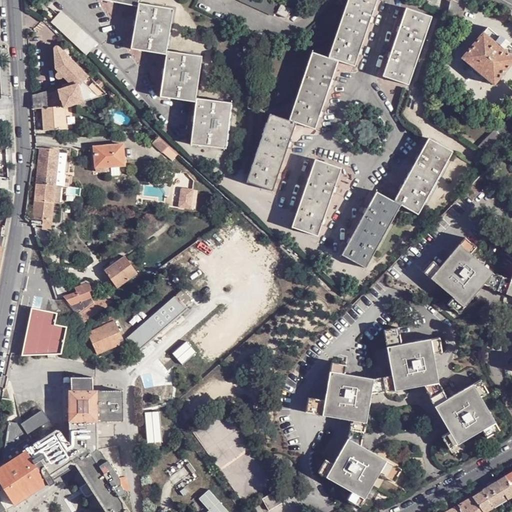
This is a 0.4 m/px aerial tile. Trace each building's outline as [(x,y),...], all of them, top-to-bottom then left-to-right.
[(270,0),(238,0),(274,16),(275,13),(288,19),(292,10),(270,0)] [(348,0),(329,59),(338,62),(354,67),(362,45),(370,20),(376,0),(348,0)] [(450,0),(450,1),(447,14),(462,18),(464,6),(467,0),(450,0)] [(174,10),(139,3),(139,7),(132,49),(167,55),(167,51),(174,10)] [(431,17),(406,8),(399,27),(389,56),(383,77),(408,85),(431,17)] [(61,11),(52,21),(86,55),(97,44),(61,11)] [(488,28),(462,58),(473,68),(477,71),(479,72),(482,75),(494,85),(511,63),(511,47),(508,45),(509,44),(500,37),(499,37),(488,28)] [(70,87),(46,93),(48,107),(64,106),(64,108),(106,95),(91,79),(61,49),(54,51),(55,66),(60,71),(65,76),(73,83),(70,87)] [(202,57),(167,51),(167,55),(160,98),(196,103),(196,99),(202,57)] [(312,52),(288,121),(296,124),(314,131),(323,104),(331,81),(338,62),(329,59),(312,52)] [(65,76),(60,71),(57,74),(56,77),(56,78),(58,79),(59,80),(61,79),(65,76)] [(46,92),(31,97),(32,103),(32,108),(41,107),(48,107),(46,93),(46,92)] [(231,104),(196,99),(196,103),(191,145),(225,150),(231,104)] [(48,107),(41,107),(43,130),(65,129),(64,108),(64,106),(48,107)] [(296,124),(288,121),(269,115),(246,183),(271,192),(279,171),(288,146),(296,124)] [(499,127),(478,147),(489,158),(510,137),(499,127)] [(394,202),(400,206),(417,215),(451,153),(428,139),(417,159),(405,182),(394,202)] [(67,172),(72,173),(73,168),(66,167),(66,166),(67,151),(58,150),(58,141),(40,140),(38,167),(56,169),(55,172),(62,172),(65,172),(66,172),(67,172)] [(122,165),(120,145),(106,146),(106,144),(101,144),(101,147),(99,147),(91,148),(93,168),(122,165)] [(314,162),(291,229),(317,238),(326,210),(334,187),(340,170),(314,162)] [(56,169),(38,167),(36,183),(54,185),(55,172),(56,169)] [(62,186),(65,186),(66,172),(65,172),(62,172),(55,172),(54,185),(61,186),(62,186)] [(174,207),(194,207),(194,176),(175,176),(174,207)] [(34,201),(53,203),(54,185),(36,183),(34,201)] [(74,201),(75,188),(71,187),(70,187),(65,186),(62,186),(60,200),(74,201)] [(365,269),(400,206),(394,202),(376,193),(365,213),(351,238),(341,256),(365,269)] [(216,201),(224,208),(229,203),(221,195),(216,201)] [(50,229),(53,203),(34,201),(33,219),(42,220),(41,228),(50,229)] [(466,238),(460,244),(471,254),(477,248),(466,238)] [(441,267),(431,278),(452,297),(446,304),(458,314),(465,307),(483,285),(494,273),(471,254),(460,244),(441,267)] [(128,279),(136,273),(125,256),(119,260),(111,266),(105,271),(116,287),(124,282),(128,279)] [(111,266),(119,260),(117,257),(109,262),(111,266)] [(424,273),(431,278),(441,267),(434,261),(424,273)] [(494,273),(483,285),(497,290),(502,277),(494,273)] [(502,277),(497,290),(506,294),(511,280),(502,277)] [(75,288),(77,293),(80,302),(91,298),(91,297),(94,296),(89,283),(80,286),(75,288)] [(126,339),(137,352),(187,309),(187,308),(189,306),(185,302),(191,297),(184,289),(126,339)] [(85,322),(114,300),(110,294),(103,298),(101,296),(84,309),(79,302),(80,302),(77,293),(68,296),(63,297),(64,299),(85,322)] [(58,313),(33,308),(23,355),(62,352),(67,328),(55,325),(58,313)] [(87,334),(96,354),(119,344),(117,339),(122,337),(114,321),(113,321),(111,315),(99,320),(102,327),(87,334)] [(378,329),(381,345),(395,342),(392,326),(378,329)] [(433,335),(425,336),(427,351),(436,349),(433,335)] [(418,383),(433,380),(427,351),(425,336),(395,342),(381,345),(387,373),(390,388),(418,383)] [(326,362),(325,371),(340,373),(341,365),(326,362)] [(348,419),(361,421),(366,393),(368,377),(340,373),(325,371),(320,400),(317,414),(348,419)] [(378,375),(381,390),(390,388),(387,373),(378,375)] [(368,377),(366,393),(381,390),(378,375),(368,377)] [(0,483),(14,505),(47,483),(45,478),(51,475),(55,479),(77,465),(88,483),(93,492),(105,511),(128,511),(119,496),(125,491),(121,484),(119,478),(101,449),(97,449),(97,421),(123,421),(123,391),(93,390),(92,377),(71,377),(71,391),(69,391),(69,443),(66,443),(58,430),(57,430),(49,435),(48,432),(33,441),(29,434),(50,421),(43,410),(22,423),(9,421),(4,458),(0,460),(0,483)] [(425,395),(438,388),(433,380),(418,383),(425,395)] [(490,419),(468,381),(443,396),(430,404),(445,429),(453,441),(477,427),(490,419)] [(430,404),(443,396),(438,388),(425,395),(430,404)] [(302,412),(317,414),(320,400),(304,397),(302,412)] [(223,408),(220,406),(188,430),(240,502),(274,479),(264,466),(258,458),(223,408)] [(346,427),(360,430),(361,421),(348,419),(346,427)] [(495,427),(490,419),(477,427),(482,435),(495,427)] [(344,437),(358,445),(360,430),(346,427),(344,437)] [(445,446),(453,441),(445,429),(438,433),(445,446)] [(375,471),(382,458),(358,445),(344,437),(343,437),(329,463),(322,475),(348,490),(361,497),(375,471)] [(396,466),(382,458),(375,471),(389,479),(396,466)] [(322,475),(329,463),(321,459),(314,471),(322,475)] [(51,475),(45,478),(47,483),(50,486),(56,482),(55,479),(51,475)] [(511,489),(505,479),(482,492),(483,492),(490,504),(505,494),(508,499),(511,496),(511,489)] [(93,492),(88,483),(80,487),(86,496),(93,492)] [(229,511),(230,511),(210,486),(198,495),(208,508),(203,511),(229,511)] [(265,509),(278,501),(272,490),(258,498),(265,509)] [(356,504),(361,497),(348,490),(344,498),(356,504)] [(490,504),(483,492),(472,498),(482,511),(487,511),(493,509),(490,504)] [(482,511),(472,498),(458,506),(462,511),(482,511)]
